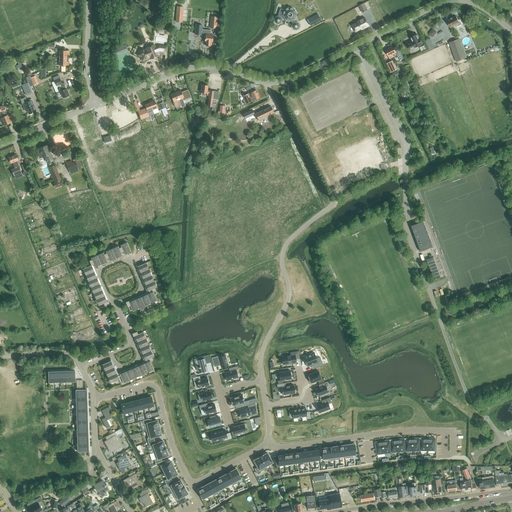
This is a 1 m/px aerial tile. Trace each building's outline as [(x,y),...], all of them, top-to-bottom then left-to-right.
[(362,13),(367,10),(364,3),(359,6),(362,13)] [(176,6),(175,22),(182,23),(183,7),(176,6)] [(275,18),(274,21),(275,23),(278,24),(281,23),(282,20),(282,19),(284,18),(285,19),(290,21),(291,20),(291,21),(292,23),(293,24),(292,24),(292,26),(293,29),(296,30),(299,29),(299,26),(298,23),(295,22),(294,19),(295,19),(296,14),(294,9),(289,7),(284,10),(280,9),(278,16),(275,18)] [(318,14),(312,17),(315,23),(321,20),(318,14)] [(463,25),(460,20),(458,21),(456,16),(447,20),(450,28),(456,25),(457,28),(463,25)] [(220,29),(220,20),(217,20),(217,17),(211,17),(210,23),(210,28),(211,28),(216,28),(216,29),(220,29)] [(362,30),(369,26),(365,18),(357,21),(358,22),(352,25),(355,32),(360,29),(362,30)] [(438,32),(443,25),(438,21),(429,34),(433,37),(437,32),(438,32)] [(197,25),(196,35),(202,35),(203,34),(205,34),(205,41),(206,41),(205,45),(206,45),(206,46),(208,47),(209,46),(210,46),(210,45),(211,45),(211,42),(212,42),(213,35),(210,34),(210,30),(203,30),(203,26),(197,25)] [(277,34),(272,36),(276,45),(282,42),(277,34)] [(413,42),(407,45),(410,50),(422,44),(420,39),(419,39),(417,35),(411,38),(413,42)] [(459,39),(449,43),(456,61),(466,58),(459,39)] [(125,44),(110,50),(113,58),(128,52),(125,44)] [(54,45),(47,45),(47,49),(53,49),(53,50),(56,54),(57,54),(58,54),(58,58),(68,58),(68,54),(69,54),(69,51),(65,50),(65,49),(60,49),(54,48),(54,45)] [(141,57),(142,60),(149,58),(150,58),(158,55),(158,54),(160,53),(165,54),(166,47),(159,46),(155,47),(154,45),(152,46),(152,45),(147,47),(148,48),(146,48),(146,49),(144,50),(140,49),(140,50),(139,51),(138,53),(138,55),(140,56),(141,57)] [(396,53),(399,60),(404,58),(399,49),(395,51),(393,46),(385,50),(389,59),(393,57),(392,55),(396,53)] [(58,58),(54,58),(54,65),(62,65),(61,67),(65,67),(65,65),(69,65),(69,62),(68,61),(68,58),(58,58)] [(392,60),(386,63),(391,72),(397,70),(392,60)] [(26,96),(32,93),(28,84),(28,83),(22,85),(26,96)] [(61,87),(60,84),(56,86),(57,89),(59,92),(56,93),(57,96),(61,94),(63,98),(69,96),(66,89),(62,90),(61,87)] [(209,96),(208,106),(212,107),(211,111),(214,111),(215,105),(216,99),(218,100),(219,92),(210,91),(207,91),(208,85),(201,85),(200,93),(207,93),(206,96),(209,96)] [(180,90),(175,92),(182,109),(182,108),(185,107),(184,103),(183,100),(191,97),(188,90),(184,91),(184,92),(182,93),(180,90)] [(252,97),(253,100),(259,98),(256,90),(243,96),(245,99),(243,100),(244,104),(245,104),(246,103),(246,102),(250,101),(249,99),(252,97)] [(175,92),(170,94),(173,102),(173,103),(174,106),(175,106),(177,111),(178,110),(182,109),(175,92)] [(31,99),(28,100),(29,101),(27,102),(25,97),(20,99),(22,104),(25,111),(27,110),(29,114),(30,114),(30,115),(32,114),(32,113),(35,112),(34,108),(35,108),(31,99)] [(154,101),(149,103),(154,114),(159,112),(154,101)] [(149,103),(144,105),(146,108),(147,112),(149,116),(154,114),(149,103)] [(271,106),(255,114),(259,121),(268,117),(267,115),(274,112),(271,106)] [(127,111),(124,112),(127,122),(136,118),(134,113),(133,110),(132,110),(131,108),(126,110),(127,111)] [(146,108),(138,111),(141,119),(149,116),(147,112),(146,108)] [(245,119),(254,114),(252,110),(243,114),(245,119)] [(117,111),(112,113),(113,116),(112,117),(114,119),(115,119),(116,122),(121,120),(122,122),(125,121),(121,111),(118,113),(117,111)] [(108,112),(102,114),(107,126),(112,123),(108,112)] [(2,121),(4,125),(10,123),(7,115),(6,116),(5,113),(0,115),(1,118),(2,121)] [(132,121),(127,122),(129,131),(135,130),(132,121)] [(42,155),(42,157),(44,156),(47,163),(53,160),(49,152),(50,151),(49,147),(47,147),(47,145),(39,148),(40,150),(37,151),(39,156),(42,155)] [(149,157),(156,155),(153,146),(146,149),(149,157)] [(11,169),(13,176),(22,173),(17,161),(18,160),(16,154),(8,157),(11,163),(12,163),(14,168),(11,169)] [(70,174),(79,170),(75,161),(67,165),(70,174)] [(55,166),(49,168),(52,177),(51,177),(51,179),(53,178),(55,183),(53,184),(55,188),(63,185),(55,166)] [(420,251),(433,246),(424,221),(410,226),(420,251)] [(131,252),(127,242),(120,245),(121,247),(123,252),(124,254),(131,252)] [(119,248),(118,246),(112,249),(116,258),(122,255),(121,253),(119,248)] [(112,249),(106,251),(106,253),(108,258),(110,261),(116,258),(112,249)] [(104,254),(103,252),(97,255),(101,264),(107,262),(106,259),(104,254)] [(97,255),(91,258),(92,260),(94,264),(95,267),(101,264),(97,255)] [(426,260),(434,280),(441,277),(433,257),(426,260)] [(146,263),(137,266),(140,272),(149,269),(146,263)] [(91,265),(83,269),(85,275),(94,271),(91,265)] [(149,269),(140,272),(143,279),(151,275),(149,269)] [(97,277),(94,271),(85,275),(88,281),(97,277)] [(151,275),(143,279),(145,285),(154,281),(151,275)] [(97,277),(88,281),(91,287),(99,283),(97,277)] [(154,281),(145,285),(148,291),(149,290),(155,288),(156,287),(154,281)] [(99,283),(91,287),(93,293),(102,289),(99,283)] [(93,293),(96,299),(104,295),(102,289),(93,293)] [(150,293),(147,294),(151,303),(157,300),(153,292),(150,293)] [(147,294),(141,297),(144,305),(151,303),(147,294)] [(104,295),(96,299),(99,305),(104,303),(108,301),(107,301),(104,295)] [(134,298),(138,308),(144,305),(141,297),(135,299),(134,298)] [(134,298),(128,301),(130,306),(132,311),(138,308),(134,298)] [(138,334),(134,336),(137,342),(145,338),(143,332),(138,334)] [(145,338),(137,342),(140,348),(148,344),(145,338)] [(140,348),(142,354),(151,350),(148,344),(140,348)] [(142,354),(145,360),(146,360),(152,357),(153,356),(151,350),(142,354)] [(290,355),(282,356),(283,365),(296,363),(295,359),(296,359),(299,359),(298,351),(290,353),(290,355)] [(308,355),(303,356),(304,359),(307,367),(311,365),(313,369),(323,365),(320,357),(316,358),(314,353),(308,355)] [(204,359),(197,360),(200,369),(201,373),(208,371),(206,364),(210,362),(208,355),(203,357),(204,359)] [(218,356),(212,358),(214,366),(220,365),(221,367),(228,365),(225,355),(218,357),(218,356)] [(111,361),(102,364),(105,371),(113,367),(111,361)] [(147,362),(144,363),(148,372),(154,369),(150,361),(147,362)] [(138,366),(141,375),(148,372),(144,363),(138,366)] [(138,366),(132,369),(135,377),(141,375),(138,366)] [(229,371),(224,373),(227,381),(238,378),(236,370),(238,369),(237,366),(230,368),(231,371),(229,371)] [(113,367),(105,371),(107,377),(116,373),(113,367)] [(132,369),(125,371),(129,380),(135,377),(132,369)] [(324,378),(320,370),(310,374),(313,382),(320,380),(321,383),(327,381),(326,378),(324,378)] [(125,371),(119,374),(120,375),(122,381),(123,383),(129,380),(125,371)] [(280,380),(277,381),(278,384),(283,383),(283,380),(291,379),(290,371),(279,372),(280,380)] [(116,373),(107,377),(110,383),(118,379),(119,379),(117,376),(116,373)] [(199,377),(193,378),(194,383),(197,382),(199,388),(209,385),(207,378),(200,380),(199,377)] [(319,387),(315,389),(318,396),(328,392),(326,387),(328,387),(327,382),(321,384),(322,387),(319,387)] [(285,383),(277,385),(278,388),(281,387),(283,395),(295,393),(294,385),(285,386),(285,383)] [(210,391),(200,394),(202,401),(212,398),(210,391)] [(242,395),(230,398),(232,406),(240,404),(241,407),(249,404),(248,401),(244,402),(242,395)] [(322,404),(317,406),(319,413),(330,409),(328,404),(331,403),(329,398),(321,401),(322,404)] [(207,403),(199,406),(200,411),(204,409),(205,414),(216,411),(215,404),(208,406),(207,403)] [(250,407),(239,411),(241,418),(256,413),(254,407),(255,406),(256,406),(255,403),(250,405),(250,407)] [(112,418),(108,410),(111,409),(109,407),(102,411),(105,417),(102,419),(107,428),(110,426),(107,420),(112,418)] [(306,408),(292,410),(293,418),(306,416),(307,419),(310,418),(309,412),(306,412),(306,408)] [(210,419),(208,420),(210,427),(221,424),(218,417),(216,417),(215,415),(209,417),(210,419)] [(149,422),(144,424),(146,431),(159,428),(157,420),(149,422)] [(234,431),(231,432),(233,438),(236,437),(235,434),(246,431),(244,424),(233,427),(234,431)] [(159,428),(146,431),(148,438),(153,437),(161,435),(159,428)] [(107,440),(104,442),(110,453),(116,449),(117,450),(118,451),(119,451),(120,450),(121,449),(121,448),(120,447),(115,436),(116,435),(121,432),(120,429),(115,432),(113,433),(110,434),(105,437),(107,440)] [(225,430),(212,433),(214,441),(223,439),(224,439),(224,441),(232,438),(230,433),(226,433),(226,434),(225,430)] [(405,439),(398,439),(399,452),(406,451),(405,438),(405,439)] [(391,440),(390,440),(392,452),(399,452),(398,439),(391,440)] [(154,440),(148,442),(149,446),(150,445),(153,453),(165,448),(163,441),(155,444),(154,440)] [(390,440),(383,441),(384,453),(392,452),(390,440)] [(383,441),(375,442),(377,454),(384,453),(383,441)] [(165,448),(153,453),(156,460),(160,458),(168,455),(165,448)] [(116,463),(122,474),(124,472),(123,469),(130,465),(125,455),(127,454),(126,451),(119,454),(120,457),(117,459),(119,462),(116,463)] [(267,453),(260,457),(266,466),(272,462),(267,453)] [(260,457),(254,460),(258,467),(260,472),(267,468),(266,466),(260,457)] [(163,461),(156,464),(158,467),(161,466),(164,472),(174,468),(170,461),(164,464),(163,461)] [(497,487),(505,485),(503,476),(501,476),(501,474),(504,474),(504,471),(501,471),(500,470),(500,467),(494,468),(495,477),(497,487)] [(174,468),(164,472),(168,479),(170,478),(177,474),(174,468)] [(467,481),(466,481),(467,489),(476,488),(475,484),(473,480),(470,480),(469,477),(470,477),(467,468),(462,470),(467,481)] [(139,477),(140,476),(137,469),(128,474),(130,477),(124,480),(129,490),(139,485),(136,479),(138,478),(139,477)] [(236,469),(231,471),(236,481),(241,478),(236,469)] [(231,471),(226,474),(231,483),(232,485),(237,483),(236,481),(231,471)] [(458,472),(454,472),(455,480),(447,481),(448,491),(460,490),(458,472)] [(226,474),(221,476),(227,486),(231,483),(226,474)] [(505,476),(503,476),(505,485),(511,484),(511,477),(511,474),(507,475),(507,474),(504,474),(505,476)] [(221,476),(217,479),(222,488),(227,486),(221,476)] [(439,476),(432,477),(432,480),(434,493),(441,492),(440,484),(444,484),(443,476),(439,476)] [(493,476),(485,477),(486,480),(487,488),(495,487),(493,476)] [(400,497),(406,496),(406,495),(406,490),(406,483),(403,483),(402,479),(401,479),(401,477),(396,478),(398,492),(400,492),(400,497)] [(487,488),(486,480),(485,477),(482,478),(482,481),(479,481),(480,489),(487,488)] [(217,479),(212,482),(217,491),(222,488),(217,479)] [(173,484),(169,487),(172,493),(184,487),(180,480),(173,484)] [(106,494),(105,492),(109,490),(106,485),(105,485),(102,481),(94,485),(97,491),(98,491),(101,497),(106,494)] [(212,482),(207,484),(212,494),(213,496),(218,493),(217,491),(212,482)] [(418,493),(417,492),(416,486),(416,483),(412,483),(412,485),(407,485),(406,483),(406,490),(406,495),(406,496),(407,496),(407,497),(416,496),(418,493)] [(90,493),(85,484),(79,487),(84,496),(90,493)] [(207,484),(202,487),(208,496),(212,494),(207,484)] [(426,485),(419,485),(420,493),(426,492),(431,492),(431,484),(426,485)] [(184,487),(172,493),(176,500),(180,498),(184,496),(188,494),(184,487)] [(202,487),(197,489),(201,496),(203,499),(208,496),(202,487)] [(389,498),(398,497),(396,487),(388,489),(388,491),(381,493),(382,498),(386,497),(389,497),(389,498)] [(153,503),(148,493),(150,492),(148,488),(139,493),(141,497),(139,498),(141,502),(143,501),(146,507),(153,503)] [(329,499),(318,501),(319,510),(328,509),(328,510),(342,507),(340,493),(329,495),(329,499)] [(362,502),(374,500),(373,493),(361,495),(358,496),(358,500),(361,500),(362,502)] [(306,496),(307,508),(316,508),(314,495),(306,496)] [(29,511),(38,511),(42,510),(38,503),(42,500),(40,497),(34,500),(36,504),(27,508),(29,511)] [(60,501),(64,505),(69,501),(65,497),(60,501)] [(295,511),(302,510),(300,503),(303,503),(302,497),(296,498),(296,501),(295,501),(296,504),(293,504),(295,511)] [(111,511),(115,510),(116,511),(121,511),(116,501),(108,505),(109,508),(110,511),(111,511)] [(282,507),(278,508),(279,511),(290,511),(287,502),(281,504),(282,507)] [(76,508),(69,511),(84,511),(79,503),(75,506),(76,508)]
